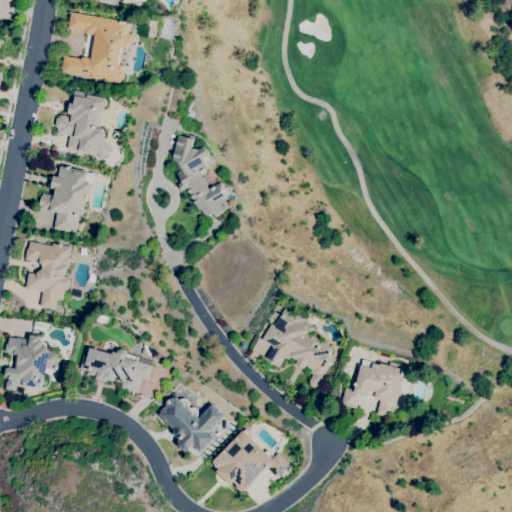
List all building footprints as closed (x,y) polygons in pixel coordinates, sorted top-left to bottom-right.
[(119,83),(60,72),(63,56),(80,59),(83,57),(91,58),(95,35),(87,34),(85,31),(68,29),(71,12),(130,22),(128,34),(132,35),(134,38),(134,42),(130,45),(127,44),(126,48),(121,48),(118,65),(122,66),(122,71),(124,74),(123,79),(120,80),(119,83)] [(97,155),(67,149),(69,136),(57,134),(58,130),(57,130),(57,127),(55,127),(57,117),(59,118),(60,115),(71,117),(72,115),(67,114),(70,103),(73,104),(75,90),(88,92),(88,94),(105,98),(107,101),(106,107),(102,109),(101,113),(99,112),(96,127),(102,128),(105,133),(104,138),(113,151),(100,159),(97,155)] [(205,217),(201,209),(199,210),(186,188),(182,191),(178,184),(182,182),(177,173),(180,171),(174,161),(172,160),(179,135),(194,139),(191,148),(199,150),(204,147),(213,162),(207,165),(209,169),(200,174),(209,189),(221,182),(225,190),(222,191),(226,199),(225,199),(229,207),(223,210),(223,211),(220,214),(218,210),(205,217)] [(76,233),(54,229),(57,213),(40,210),(41,206),(39,206),(41,196),(42,196),(43,193),(54,195),(55,189),(52,188),(54,176),(58,177),(60,166),(87,172),(87,173),(95,174),(93,184),(90,183),(83,216),(79,215),(76,233)] [(55,309),(40,306),(43,291),(26,288),(29,273),(37,275),(37,272),(41,270),(42,265),(39,261),(25,259),(27,249),(29,249),(30,242),(52,246),(53,243),(71,246),(69,258),(70,258),(69,268),(66,268),(64,278),(70,279),(68,288),(67,288),(67,290),(65,290),(63,300),(57,299),(55,309)] [(314,388),(309,385),(309,382),(313,374),(310,373),(312,369),(306,366),(304,369),(295,364),(297,360),(291,357),(289,360),(285,357),(279,367),(273,364),(272,365),(261,359),(263,356),(266,358),(273,346),(262,340),(272,324),(275,326),(286,308),(303,319),(302,320),(314,327),(310,336),(311,334),(322,341),(332,347),(328,354),(333,356),(321,376),(322,378),(317,387),(314,388)] [(16,391),(5,389),(6,381),(8,381),(9,378),(6,377),(6,376),(4,376),(6,368),(8,368),(8,367),(16,369),(19,354),(5,351),(7,343),(9,344),(10,337),(17,338),(17,337),(30,340),(31,335),(40,336),(40,340),(41,340),(43,343),(43,346),(47,347),(49,351),(60,353),(59,358),(61,358),(60,366),(58,365),(57,370),(46,368),(44,381),(42,380),(41,388),(17,384),(16,391)] [(117,379),(115,379),(114,381),(106,379),(106,381),(96,378),(97,376),(88,374),(88,372),(80,369),(81,363),(85,364),(90,348),(112,354),(113,352),(118,353),(119,350),(122,349),(125,350),(127,354),(139,357),(138,362),(152,366),(148,380),(143,379),(139,392),(131,390),(130,392),(121,389),(123,381),(122,380),(121,381),(120,382),(119,382),(118,381),(117,381),(117,380),(117,379)] [(392,419),(376,414),(381,399),(375,398),(376,397),(361,393),(356,409),(341,405),(346,388),(355,390),(363,360),(380,365),(381,363),(388,365),(389,362),(407,367),(405,375),(412,377),(405,404),(397,402),(392,419)] [(187,407),(189,409),(190,408),(192,408),(194,408),(195,408),(196,409),(197,411),(198,412),(198,414),(198,415),(197,417),(199,418),(213,404),(225,416),(210,432),(216,438),(201,453),(193,446),(189,450),(183,450),(178,446),(179,440),(182,437),(180,437),(179,438),(177,437),(176,437),(175,436),(174,434),(174,433),(174,431),(174,430),(159,414),(161,412),(161,410),(164,407),(166,407),(166,403),(171,398),(174,399),(177,397),(180,400),(182,399),(183,399),(185,399),(186,400),(188,401),(188,403),(189,404),(188,406),(187,407)] [(241,490),(231,481),(228,485),(213,471),(215,468),(209,462),(239,429),(269,458),(276,451),(289,464),(277,477),(262,463),(241,490)]
